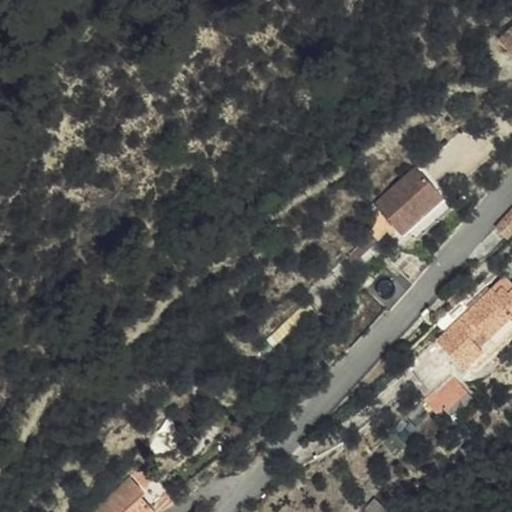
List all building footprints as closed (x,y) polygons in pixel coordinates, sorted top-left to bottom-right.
[(511,30),(502,40),(511,49),(511,30)] [(405,202),(421,182),(413,172),(371,207),(379,215),(375,220),(380,226),(383,222),(405,202)] [(439,202),(421,182),(405,202),(383,222),(398,237),(435,206),(439,202)] [(447,219),(435,206),(398,237),(394,240),(408,254),(447,219)] [(511,237),(511,212),(499,227),(511,239),(511,237)] [(398,237),(383,222),(380,226),(372,237),(378,242),(385,246),(394,240),(398,237)] [(388,307),(409,284),(386,264),(365,286),(388,307)] [(500,286),(439,345),(465,372),(483,355),(470,341),(480,332),(489,341),(511,319),(511,295),(510,296),(500,286)] [(480,332),(470,341),(483,355),(491,363),(511,342),(511,319),(489,341),(480,332)] [(459,374),(437,388),(447,405),(469,392),(459,374)] [(152,511),(143,502),(149,495),(131,476),(92,511),(152,511)]
